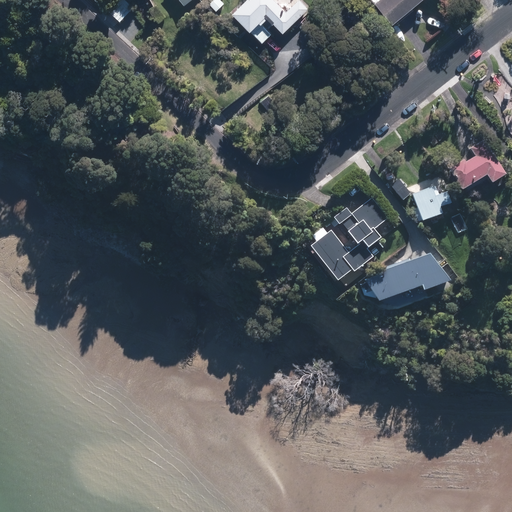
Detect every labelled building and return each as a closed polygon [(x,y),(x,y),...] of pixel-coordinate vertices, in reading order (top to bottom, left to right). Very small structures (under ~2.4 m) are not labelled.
[(121,0),(104,0),(100,4),(117,23),(131,10),(121,0)] [(274,0),(248,0),(233,16),(263,45),(272,35),(263,25),(268,20),(284,35),(309,10),(299,0),(298,0),(287,12),(274,0)] [(379,0),(375,4),(393,26),(424,0),(379,0)] [(476,157),(451,173),(464,194),(488,179),(494,187),(508,179),(487,143),(472,152),(476,157)] [(400,181),(391,187),(403,202),(411,196),(400,181)] [(436,187),(414,196),(424,224),(444,216),(442,211),(452,207),(448,195),(440,198),(436,187)] [(348,210),(304,243),(340,285),(354,273),(356,275),(375,260),(369,253),(375,248),(395,231),(372,199),(351,215),(348,210)] [(445,284),(427,258),(362,283),(381,306),(445,284)]
